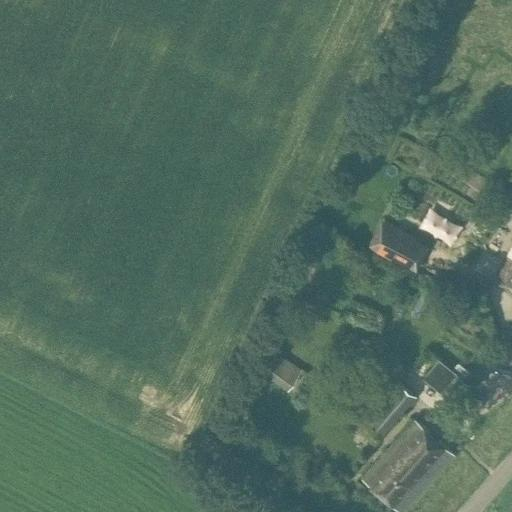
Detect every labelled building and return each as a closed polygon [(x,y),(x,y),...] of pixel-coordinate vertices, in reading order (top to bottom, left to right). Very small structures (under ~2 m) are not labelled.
[(417,236),(383,218),(368,246),(392,259),(392,257),(418,270),(430,245),(416,238),(417,236)] [(511,263),(502,279),(511,284),(511,263)] [(442,276),(431,269),(426,278),(437,284),(442,276)] [(385,316),(351,300),(343,318),(378,333),(385,316)] [(302,370),(277,352),(262,373),(288,390),(302,370)] [(471,384),(458,373),(443,391),(457,402),(471,384)] [(415,397),(400,384),(376,413),(366,405),(350,425),(359,432),(364,426),(380,439),(415,397)] [(455,453),(415,418),(363,476),(403,511),(455,453)]
